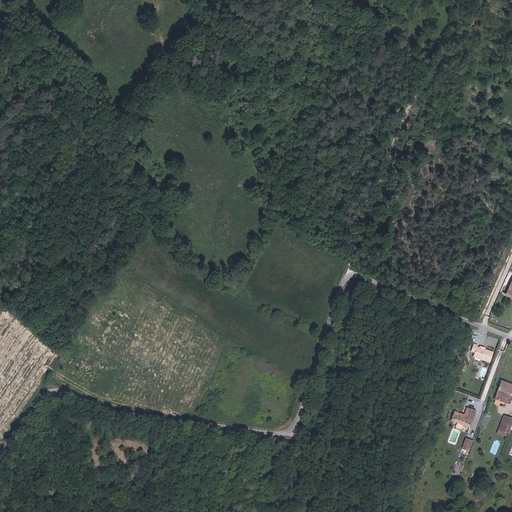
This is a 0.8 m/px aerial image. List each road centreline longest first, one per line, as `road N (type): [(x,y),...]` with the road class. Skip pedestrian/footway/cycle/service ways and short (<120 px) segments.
road 1 (unclassified): [(360,275),(343,280),(292,430),(122,414),(49,390),(0,454)]
road 2 (unclassified): [(360,275),(511,337)]
